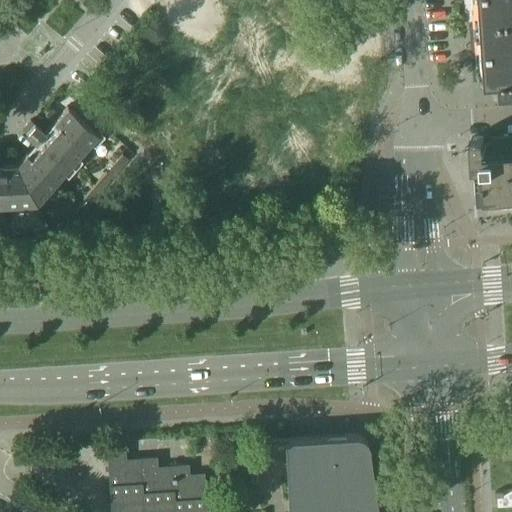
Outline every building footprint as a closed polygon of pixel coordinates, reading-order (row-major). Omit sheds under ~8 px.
[(511,0),(470,0),(474,51),(476,81),(492,80),(492,89),(497,89),(502,98),(511,97),(511,0)] [(240,9),(211,51),(170,22),(165,23),(147,49),(178,71),(179,76),(173,84),(160,74),(148,91),(155,96),(161,121),(183,136),(190,163),(244,201),(291,189),(332,131),(319,122),(353,73),(338,62),(331,73),(319,64),(295,98),(270,80),(297,41),(248,7),(240,9)] [(318,118),(325,125),(352,95),(346,89),(318,118)] [(47,135),(43,132),(30,119),(21,129),(39,145),(30,155),(26,152),(16,163),(31,195),(38,192),(42,195),(96,132),(67,105),(58,115),(50,108),(44,114),(57,125),(47,135)] [(511,134),(492,136),(493,149),(485,150),(484,137),(472,137),(474,177),(484,176),(485,196),(511,194),(511,134)] [(117,170),(127,158),(121,153),(111,165),(117,170)] [(0,169),(0,204),(25,203),(25,199),(31,195),(16,163),(1,164),(2,169),(0,169)] [(105,171),(94,184),(99,189),(111,176),(105,171)] [(94,184),(82,198),(88,203),(99,189),(94,184)] [(61,221),(51,233),(54,241),(67,226),(61,221)] [(35,242),(54,241),(51,233),(35,234),(35,242)] [(397,511),(397,506),(376,507),(368,445),(367,444),(367,442),(366,440),(364,439),(364,438),(363,437),(361,436),(360,435),(358,434),(356,434),(353,434),(287,438),(292,511),(397,511)] [(283,437),(269,437),(269,455),(283,455),(283,437)] [(187,463),(156,465),(156,456),(124,458),(124,449),(106,450),(109,511),(205,511),(203,472),(187,473),(187,463)]
